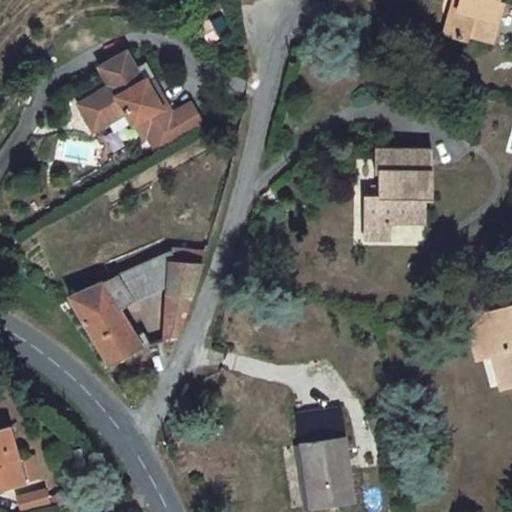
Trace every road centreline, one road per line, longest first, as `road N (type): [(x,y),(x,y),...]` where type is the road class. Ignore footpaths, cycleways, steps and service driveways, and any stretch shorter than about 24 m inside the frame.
road 1 (residential): [(268,14),(219,272),(184,377),(129,450)]
road 2 (unknown): [(197,339),(241,367),(336,399),(357,423),(362,496)]
road 3 (unknown): [(234,192),(332,118),(368,108),(394,115),(442,149)]
road 4 (tertiary): [(129,450),(76,384),(0,326)]
